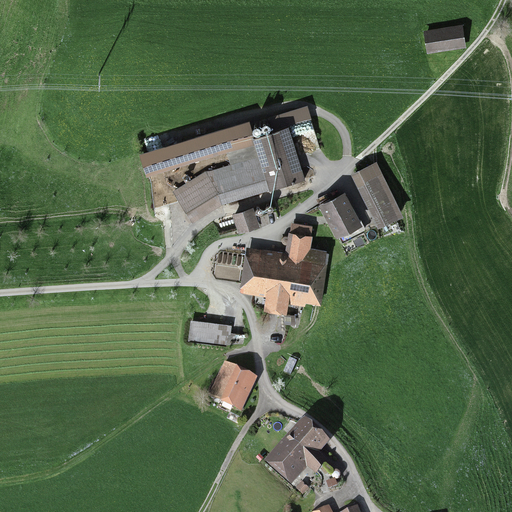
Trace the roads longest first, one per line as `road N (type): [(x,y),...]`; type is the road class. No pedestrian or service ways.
road 1 (unclassified): [(371,511),(339,446),(271,394),(245,303),(233,290),(201,283)]
road 2 (unclassified): [(361,156),(284,223),(217,247),(201,283)]
road 3 (track): [(361,156),(465,55),(503,0)]
road 4 (unclassified): [(201,283),(0,294)]
road 5 (track): [(201,511),(271,394)]
